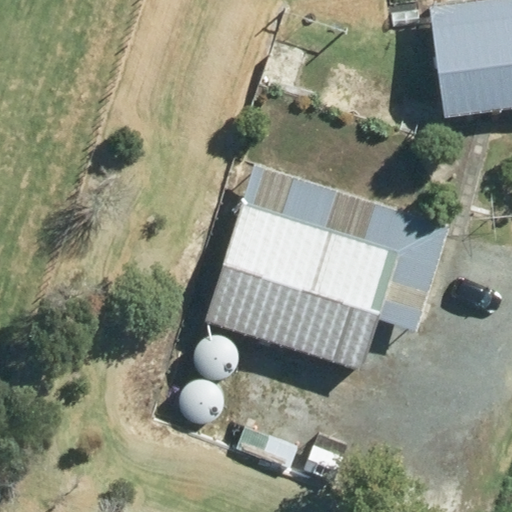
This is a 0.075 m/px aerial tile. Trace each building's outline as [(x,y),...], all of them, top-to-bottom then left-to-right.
[(511,0),(449,0),(460,107),(511,102),(511,0)] [(408,230),(262,188),(226,310),(373,352),(408,230)] [(314,464),(329,424),(252,394),(236,434),(314,464)] [(332,450),(388,469),(405,475),(422,427),(350,401),(332,450)] [(416,511),(427,483),(405,475),(388,469),(373,511),(416,511)]
